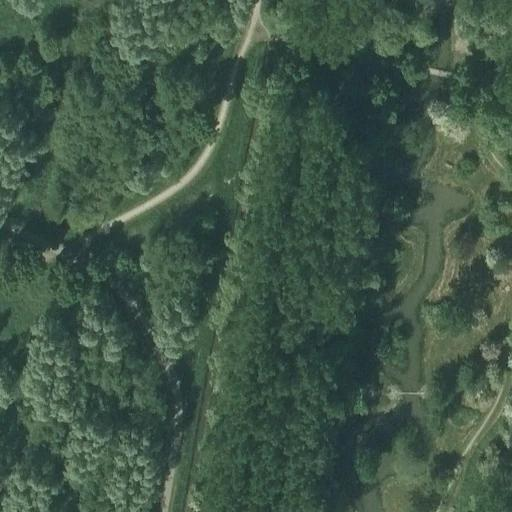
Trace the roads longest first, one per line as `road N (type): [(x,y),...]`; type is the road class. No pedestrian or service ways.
road 1 (track): [(250,28),(207,169),(191,187),(58,251)]
road 2 (track): [(418,70),(250,28),(257,0)]
